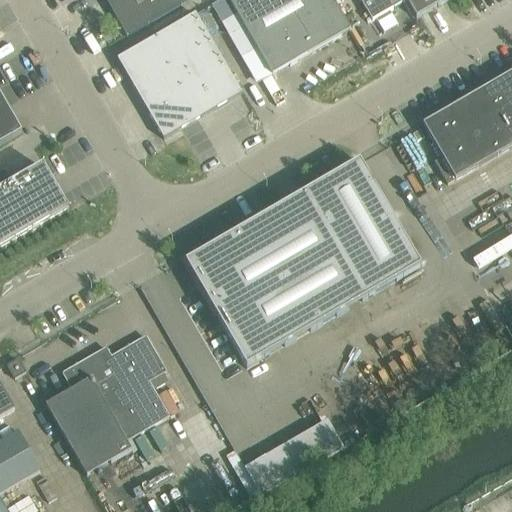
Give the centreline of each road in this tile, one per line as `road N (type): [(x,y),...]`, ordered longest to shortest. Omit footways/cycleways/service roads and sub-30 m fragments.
road 1 (unknown): [(121,241),(210,386),(244,385),(376,306),(430,257),(350,111)]
road 2 (unclassified): [(158,218),(511,20)]
road 3 (unclassified): [(158,218),(28,0)]
road 4 (unclassified): [(0,313),(158,218)]
